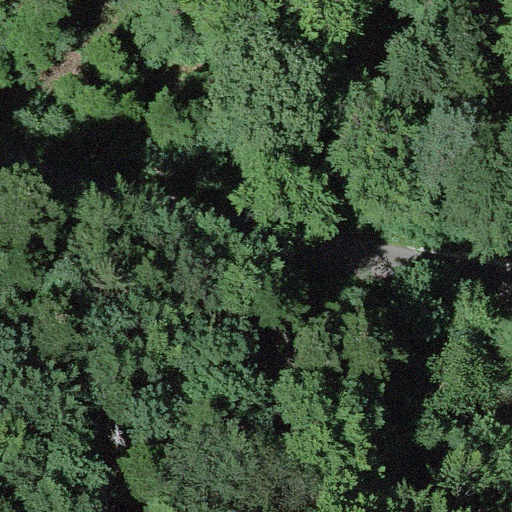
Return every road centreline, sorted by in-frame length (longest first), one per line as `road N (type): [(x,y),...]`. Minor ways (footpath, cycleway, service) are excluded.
road 1 (unclassified): [(0,168),(136,217),(511,288)]
road 2 (track): [(511,407),(136,217)]
